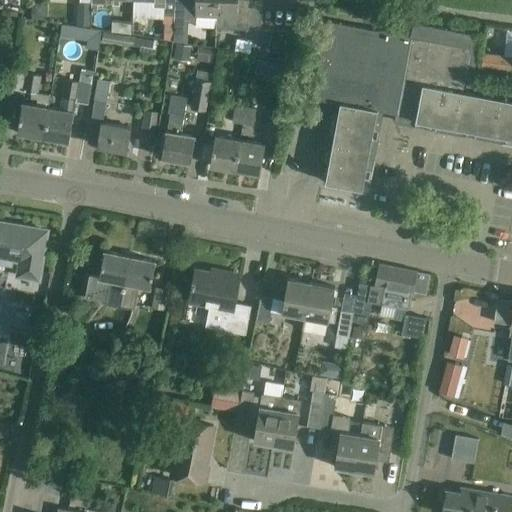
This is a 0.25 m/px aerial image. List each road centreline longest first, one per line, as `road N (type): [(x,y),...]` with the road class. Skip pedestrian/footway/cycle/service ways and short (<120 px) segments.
road 1 (residential): [(9,511),(76,191)]
road 2 (tertiary): [(394,254),(76,191)]
road 3 (residential): [(454,264),(399,511)]
road 4 (residential): [(472,267),(485,195),(411,183),(394,254)]
road 5 (residential): [(362,511),(230,488)]
